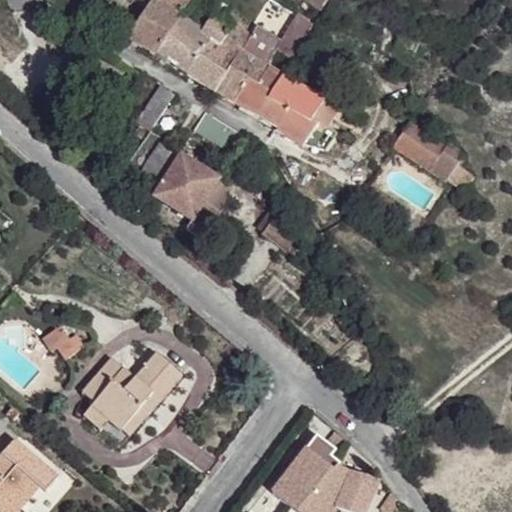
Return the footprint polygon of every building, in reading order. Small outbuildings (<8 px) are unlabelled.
[(180,19),(191,1),(189,0),(153,0),(144,14),(128,40),(156,56),(180,19)] [(300,0),(320,13),(328,0),(300,0)] [(128,40),(144,14),(137,9),(129,22),(122,17),(113,30),(128,40)] [(187,77),(210,43),(218,48),(232,27),(216,16),(204,34),(180,19),(156,56),(187,77)] [(210,43),(187,77),(214,93),(252,37),(233,24),(232,27),(218,48),(210,43)] [(281,44),(282,42),(257,27),(252,37),(280,55),(285,47),(281,44)] [(56,28),(49,39),(72,55),(80,45),(56,28)] [(235,106),(249,82),(258,87),(268,70),(266,69),(276,52),(252,37),(214,93),(235,106)] [(292,62),(297,54),(285,47),(280,55),(292,62)] [(325,129),(337,111),(282,77),(281,79),(268,70),(258,87),(249,82),(235,106),(277,130),(276,133),(303,149),(304,147),(307,143),(325,153),(337,135),(325,129)] [(174,96),(160,88),(138,124),(150,133),(174,96)] [(206,112),(194,131),(234,154),(244,136),(206,112)] [(464,156),(414,122),(393,150),(446,183),(447,182),(457,166),(464,156)] [(325,153),(307,143),(304,147),(325,153)] [(141,173),(159,184),(178,156),(160,144),(141,173)] [(231,190),(181,158),(156,199),(192,222),(186,231),(202,242),(220,214),(217,212),(231,190)] [(461,192),(472,176),(457,166),(447,182),(461,192)] [(262,236),(283,251),(300,228),(282,197),(272,210),(278,215),(262,236)] [(61,327),(43,339),(52,353),(57,350),(57,349),(70,340),(61,327)] [(70,340),(57,349),(57,350),(65,362),(85,349),(76,336),(70,340)] [(142,425),(183,377),(158,356),(136,381),(112,361),(83,395),(95,405),(86,416),(102,430),(109,423),(121,433),(134,418),(142,425)] [(19,415),(12,409),(7,415),(14,421),(19,415)] [(317,437),(273,494),(295,511),(336,511),(339,509),(347,511),(366,511),(380,482),(349,474),(337,468),(340,464),(331,458),(345,440),(336,433),(327,445),(317,437)] [(59,478),(14,440),(0,458),(0,511),(19,511),(40,488),(46,493),(59,478)] [(393,511),(399,503),(391,494),(380,511),(381,511),(393,511)]
